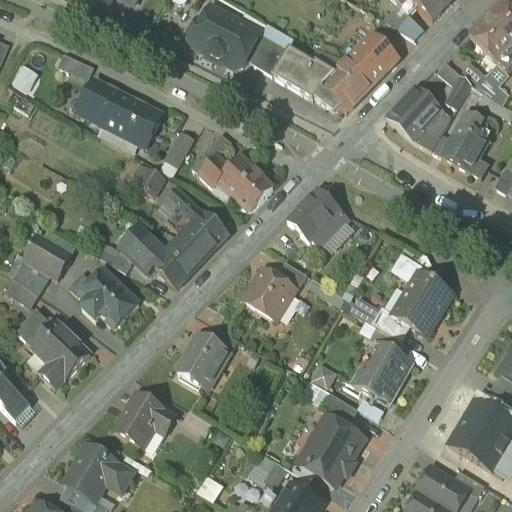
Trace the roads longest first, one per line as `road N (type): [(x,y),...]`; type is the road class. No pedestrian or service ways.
road 1 (residential): [(315,176),(0,493)]
road 2 (residential): [(315,176),(0,27)]
road 3 (residential): [(511,295),(504,292),(367,511)]
road 4 (residential): [(481,0),(399,70),(315,176)]
